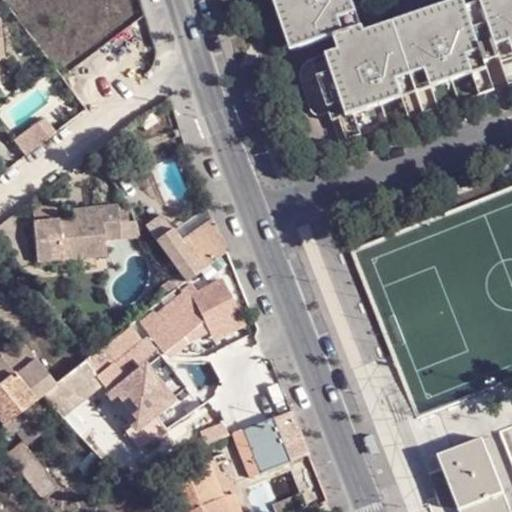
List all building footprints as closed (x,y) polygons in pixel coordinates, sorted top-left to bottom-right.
[(277,0),(295,51),(331,40),(341,37),(337,22),(354,16),(348,0),(277,0)] [(511,0),(497,0),(478,6),(498,62),(499,67),(511,63),(511,0)] [(341,37),(331,40),(333,47),(335,54),(463,11),(465,11),(462,2),(362,37),(360,30),(341,37)] [(463,11),(482,67),(491,64),(498,62),(478,6),(472,9),(465,11),(463,11)] [(463,11),(335,54),(324,58),(329,76),(316,80),(329,124),(337,122),(352,118),(399,102),(431,91),(470,77),(485,72),(482,67),(463,11)] [(506,88),(511,86),(511,63),(499,67),(506,88)] [(485,72),(470,77),(477,99),(492,94),(485,72)] [(431,91),(399,102),(406,124),(437,113),(431,91)] [(352,118),(337,122),(344,143),(359,138),(352,118)] [(18,143),(30,157),(53,139),(42,125),(18,143)] [(61,207),(38,209),(42,261),(82,258),(110,257),(109,242),(107,217),(79,220),(62,221),(61,207)] [(106,208),(107,217),(109,242),(127,241),(126,224),(125,207),(106,208)] [(106,208),(78,210),(79,220),(107,217),(106,208)] [(228,256),(231,253),(217,218),(182,244),(186,249),(166,265),(184,290),(228,256)] [(126,224),(127,241),(142,240),(138,223),(126,224)] [(19,227),(3,239),(18,258),(29,249),(21,238),(26,235),(19,227)] [(83,267),(110,265),(110,257),(82,258),(83,267)] [(184,290),(166,265),(162,268),(172,282),(163,288),(171,300),(184,290)] [(165,356),(203,325),(209,335),(240,322),(225,285),(191,303),(186,295),(163,313),(164,315),(157,319),(156,316),(143,326),(165,356)] [(75,415),(78,416),(105,393),(134,429),(130,433),(131,435),(125,439),(135,449),(148,441),(141,430),(188,393),(149,342),(141,348),(129,333),(96,358),(57,389),(45,399),(66,421),(75,415)] [(0,419),(7,429),(45,399),(57,389),(41,369),(21,385),(0,360),(0,419)] [(34,453),(69,424),(66,421),(45,399),(7,429),(1,433),(13,448),(23,439),(34,453)] [(296,467),(279,423),(251,434),(267,478),(296,467)] [(267,478),(251,434),(237,439),(254,484),(267,478)] [(511,511),(511,505),(486,440),(440,459),(446,473),(460,511),(511,511)] [(36,462),(21,475),(50,511),(66,499),(36,462)] [(231,501),(217,465),(169,483),(180,511),(247,511),(242,497),(231,501)]
